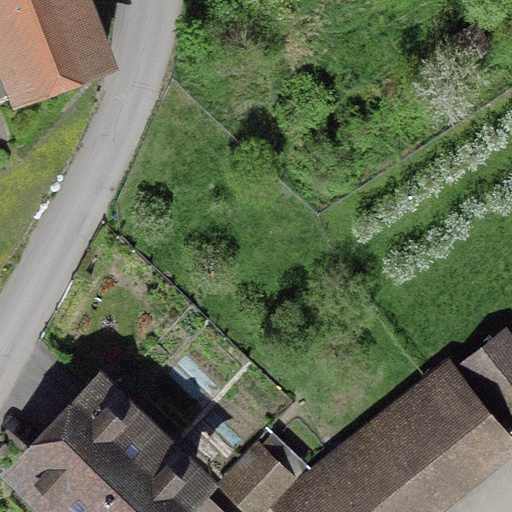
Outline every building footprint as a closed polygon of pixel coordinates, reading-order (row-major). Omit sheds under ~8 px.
[(0,0),(0,51),(15,92),(99,59),(75,0),(0,0)] [(465,55),(482,44),(470,26),(453,37),(465,55)] [(511,403),(511,357),(496,338),(464,363),(502,411),(511,403)] [(448,364),(273,504),(279,511),(408,511),(506,434),(448,364)] [(137,434),(96,395),(23,471),(65,511),(184,511),(202,494),(158,453),(167,444),(146,424),(137,434)] [(252,453),(224,484),(253,511),(282,481),(252,453)]
